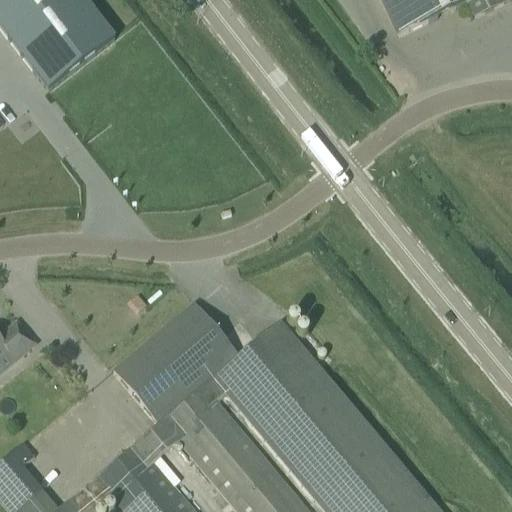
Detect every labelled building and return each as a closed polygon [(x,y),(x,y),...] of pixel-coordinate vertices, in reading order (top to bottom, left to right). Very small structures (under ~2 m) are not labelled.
[(79,0),(0,0),(0,33),(48,95),(114,44),(79,0)] [(377,0),(397,40),(459,11),(467,7),(474,4),(481,0),(377,0)] [(511,4),(509,0),(481,0),(474,4),(467,7),(474,22),(511,4)] [(434,511),(279,328),(239,362),(238,361),(193,308),(113,376),(158,430),(158,431),(204,392),(216,405),(225,397),(321,511),(434,511)] [(0,363),(7,357),(14,365),(34,348),(16,327),(0,340),(0,363)] [(305,511),(216,405),(204,392),(158,431),(79,497),(61,511),(101,511),(110,505),(116,511),(191,511),(154,467),(178,448),(232,511),(305,511)] [(8,449),(13,456),(0,467),(0,506),(4,511),(23,511),(42,496),(21,472),(34,461),(18,441),(8,449)] [(165,470),(160,474),(172,489),(178,484),(165,470)]
